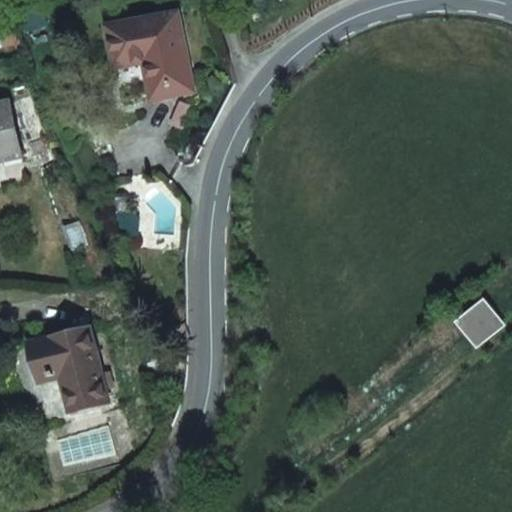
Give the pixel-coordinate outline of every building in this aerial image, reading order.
[(24,30),(44,26),(39,7),(20,11),(24,30)] [(153,99),(192,92),(176,15),(110,28),(117,67),(146,62),(153,99)] [(0,164),(23,160),(12,106),(0,108),(0,164)] [(91,250),(81,225),(66,231),(76,256),(91,250)] [(483,348),(511,324),(490,297),(461,321),(483,348)] [(69,407),(105,400),(89,329),(31,341),(39,376),(61,372),(69,407)]
